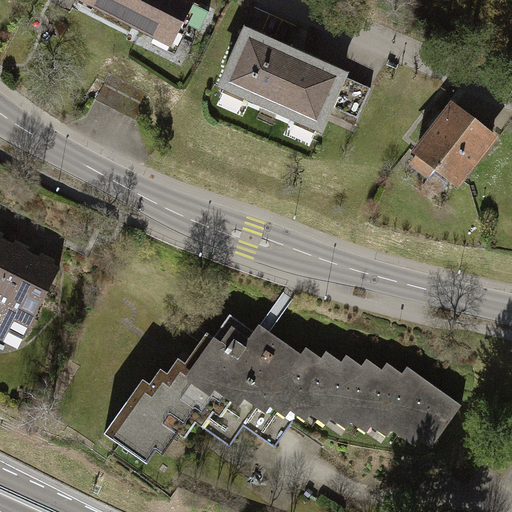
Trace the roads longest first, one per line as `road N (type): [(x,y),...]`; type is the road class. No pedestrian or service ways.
road 1 (tertiary): [(511,311),(176,211),(0,112)]
road 2 (residential): [(276,0),(511,103)]
